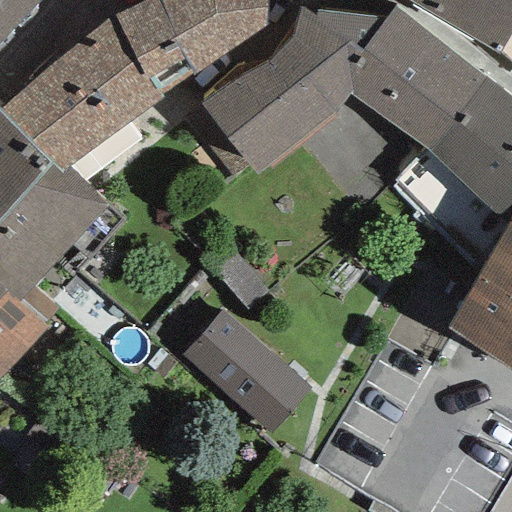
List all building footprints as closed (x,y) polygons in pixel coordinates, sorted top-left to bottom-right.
[(0,0),(0,45),(42,0),(0,0)] [(194,76),(157,0),(145,0),(113,14),(156,98),(194,76)] [(266,27),(267,0),(157,0),(194,76),(266,27)] [(511,34),(511,0),(408,0),(502,55),(511,34)] [(484,78),(392,7),(385,18),(300,5),(292,36),(271,61),(198,103),(256,173),(335,114),(347,92),(427,152),(484,78)] [(69,164),(156,98),(113,14),(0,104),(0,114),(57,173),(69,164)] [(511,219),(511,98),(484,78),(427,152),(509,223),(511,219)] [(57,173),(0,114),(0,207),(61,258),(108,209),(69,164),(57,173)] [(0,289),(18,303),(61,258),(0,207),(0,289)] [(511,219),(509,223),(447,328),(511,368),(511,219)] [(18,303),(0,289),(0,382),(50,328),(18,303)] [(310,389),(220,309),(184,355),(271,436),(310,389)]
